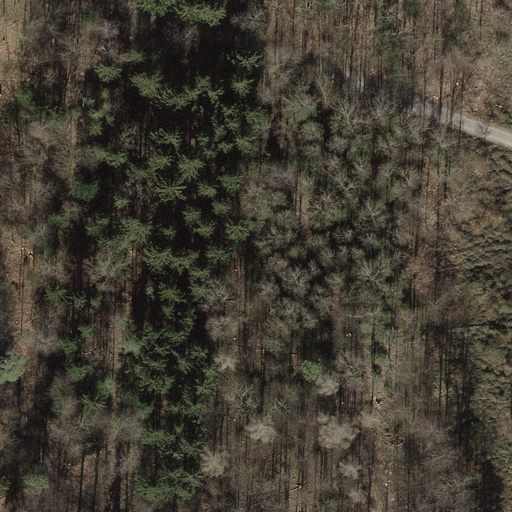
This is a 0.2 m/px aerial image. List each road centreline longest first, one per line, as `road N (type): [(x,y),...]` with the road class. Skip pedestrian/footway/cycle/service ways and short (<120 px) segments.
road 1 (track): [(511,141),(117,0)]
road 2 (track): [(0,282),(37,430),(100,500),(129,511)]
